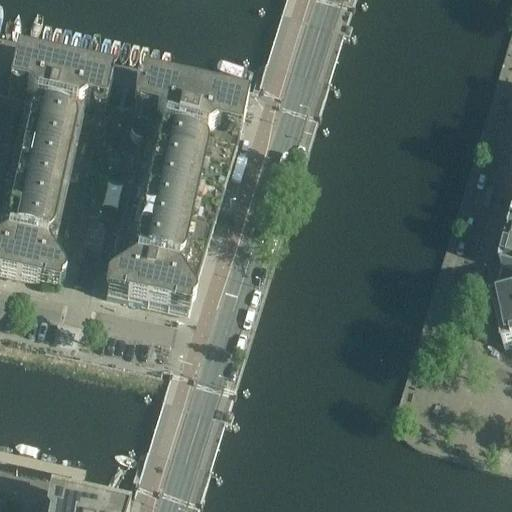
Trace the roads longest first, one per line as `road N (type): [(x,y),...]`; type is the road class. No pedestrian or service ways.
road 1 (primary): [(217,351),(327,0)]
road 2 (unclassified): [(511,117),(458,310),(467,352),(511,380)]
road 3 (unknown): [(0,47),(281,106)]
road 4 (residential): [(217,351),(0,300)]
road 5 (primary): [(171,511),(217,351)]
